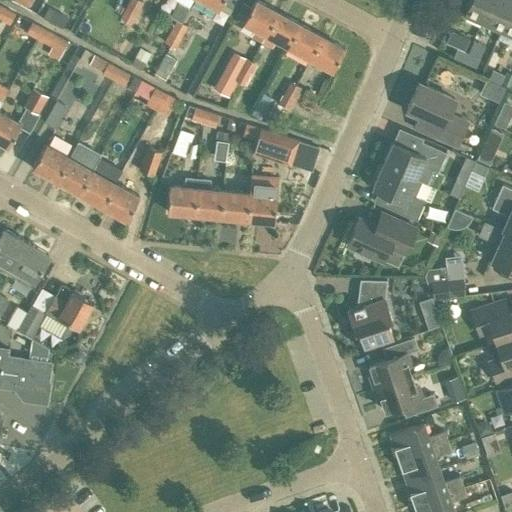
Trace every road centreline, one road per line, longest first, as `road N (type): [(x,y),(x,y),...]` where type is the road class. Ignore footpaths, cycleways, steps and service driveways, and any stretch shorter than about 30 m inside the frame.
road 1 (residential): [(226,322),(0,508)]
road 2 (residential): [(226,322),(0,191)]
road 3 (residential): [(393,44),(290,277)]
road 4 (residential): [(290,277),(357,464)]
road 5 (residential): [(357,464),(221,511)]
